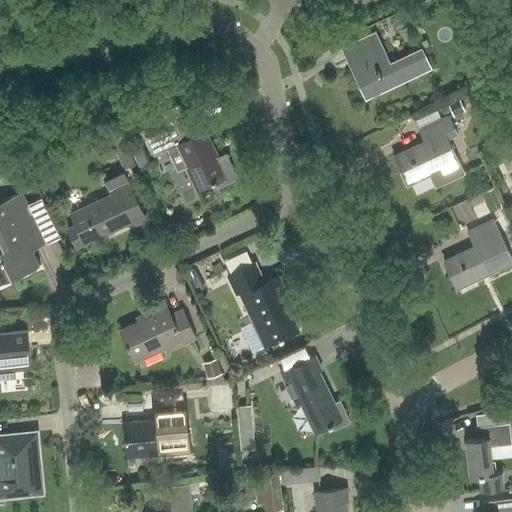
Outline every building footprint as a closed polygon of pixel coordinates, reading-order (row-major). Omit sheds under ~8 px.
[(368,97),(432,66),(422,46),(391,61),(376,30),(344,45),(368,97)] [(428,38),(421,42),(424,48),(431,44),(428,38)] [(452,110),(455,115),(466,110),(460,98),(449,103),(452,110)] [(449,103),(441,107),(444,114),(452,110),(449,103)] [(426,140),(395,155),(408,183),(413,181),(418,191),(436,183),(437,185),(465,172),(448,137),(458,133),(449,114),(421,128),(426,140)] [(218,157),(216,153),(206,131),(193,137),(185,119),(146,137),(155,155),(168,149),(178,170),(187,166),(198,191),(218,182),(220,187),(239,178),(228,153),(218,157)] [(129,142),(139,167),(148,163),(138,138),(129,142)] [(115,148),(124,168),(135,163),(126,143),(115,148)] [(26,163),(10,171),(15,181),(31,173),(26,163)] [(77,247),(132,221),(134,225),(147,220),(124,172),(106,180),(112,194),(71,213),(76,223),(68,227),(77,247)] [(0,283),(40,265),(33,250),(47,243),(33,214),(31,215),(27,207),(30,206),(23,192),(0,203),(0,226),(9,246),(0,250),(0,283)] [(458,287),(511,261),(511,253),(495,218),(469,230),(476,245),(445,260),(458,287)] [(299,330),(288,307),(293,305),(279,277),(265,284),(255,263),(229,276),(238,293),(241,291),(267,345),(299,330)] [(184,343),(197,337),(184,309),(172,314),(167,304),(145,314),(147,318),(123,329),(129,343),(128,344),(136,361),(182,339),(184,343)] [(28,331),(0,334),(0,370),(31,368),(28,331)] [(298,404),(303,401),(317,430),(331,423),(332,425),(335,423),(337,427),(352,420),(343,400),(343,399),(343,398),(336,401),(333,395),(334,395),(321,369),(325,368),(318,355),(283,371),(298,404)] [(203,361),(208,377),(223,373),(218,357),(203,361)] [(236,383),(215,382),(215,409),(235,409),(236,383)] [(129,455),(193,449),(188,400),(156,403),(157,418),(126,421),(129,455)] [(472,474),(481,473),(483,487),(505,484),(504,469),(495,470),(492,444),(511,441),(511,427),(511,421),(476,425),(478,437),(468,439),(472,474)] [(255,427),(241,428),(243,450),(257,448),(255,427)] [(0,495),(42,492),(36,433),(0,436),(0,495)] [(286,481),(324,479),(323,462),(285,465),(286,481)] [(256,485),(258,502),(266,502),(267,508),(284,507),(280,469),(261,471),(262,484),(256,485)] [(172,511),(193,511),(190,484),(169,486),(172,511)] [(349,511),(348,500),(351,500),(350,487),(317,491),(319,511),(349,511)] [(511,511),(511,498),(494,500),(495,511),(511,511)]
